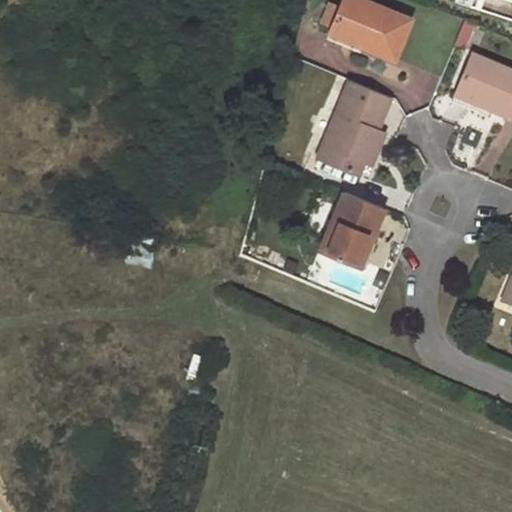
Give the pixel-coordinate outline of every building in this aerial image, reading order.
[(343,0),(341,7),(333,29),(349,35),(363,40),(361,45),(394,58),(410,19),(362,0),(343,0)] [(322,24),(333,29),(341,7),(331,3),(322,24)] [(349,35),(333,29),(328,40),(345,47),(349,35)] [(363,40),(349,35),(345,47),(358,52),(361,45),(363,40)] [(511,75),(471,59),(456,98),(506,119),(507,116),(511,103),(511,75)] [(390,96),(351,80),(320,158),(358,174),(364,160),(376,130),(390,96)] [(376,130),(364,160),(373,164),(385,134),(376,130)] [(384,206),(344,190),(320,252),(355,266),(355,264),(366,238),(370,240),(384,206)] [(366,238),(355,264),(365,268),(376,241),(370,240),(366,238)] [(307,250),(302,260),(313,265),(317,253),(307,250)]
